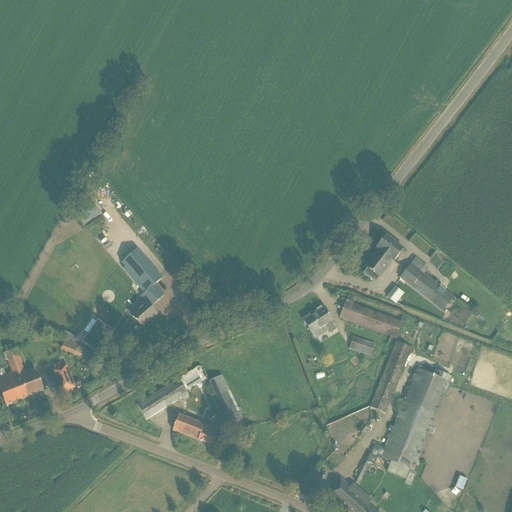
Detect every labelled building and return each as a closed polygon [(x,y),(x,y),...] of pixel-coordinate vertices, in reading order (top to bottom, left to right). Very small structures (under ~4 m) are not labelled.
[(88,213),(80,218),(83,223),(98,214),(92,204),(85,208),(88,213)] [(386,236),(376,248),(393,262),(403,250),(386,236)] [(367,268),(363,274),(375,283),(379,278),(377,277),(391,260),(393,262),(376,248),(376,249),(378,250),(376,253),(372,258),(374,259),(367,268)] [(140,297),(145,302),(140,306),(142,307),(132,316),(141,328),(156,315),(150,308),(164,296),(154,285),(162,279),(137,250),(121,264),(146,292),(140,297)] [(397,278),(403,269),(394,263),(388,271),(397,278)] [(400,279),(444,313),(454,300),(410,265),(400,279)] [(384,297),(387,300),(396,290),(393,287),(384,297)] [(397,289),(389,301),(395,305),(403,293),(397,289)] [(339,318),(394,339),(401,324),(345,302),(339,318)] [(302,320),(314,339),(328,331),(329,334),(337,329),(324,309),(314,316),(313,313),(302,320)] [(98,322),(83,343),(97,352),(111,331),(98,322)] [(349,350),(369,357),(373,345),(353,338),(349,350)] [(370,408),(385,414),(411,349),(396,343),(370,408)] [(0,378),(0,391),(5,406),(43,391),(36,373),(24,378),(14,350),(4,354),(12,374),(0,378)] [(108,362),(112,369),(124,362),(120,355),(108,362)] [(73,388),(65,367),(61,368),(60,364),(53,367),(54,371),(53,371),(61,392),(73,388)] [(417,370),(416,370),(380,458),(413,472),(449,383),(451,377),(434,371),(433,372),(419,367),(417,370)] [(242,420),(221,376),(209,382),(216,398),(212,400),(225,428),(242,420)] [(137,406),(145,421),(188,395),(179,379),(137,406)] [(172,431),(215,448),(219,438),(222,430),(212,426),(211,428),(179,415),(172,431)] [(326,495),(345,511),(346,511),(347,511),(374,511),(362,501),(366,497),(352,485),(350,488),(340,479),(326,495)]
